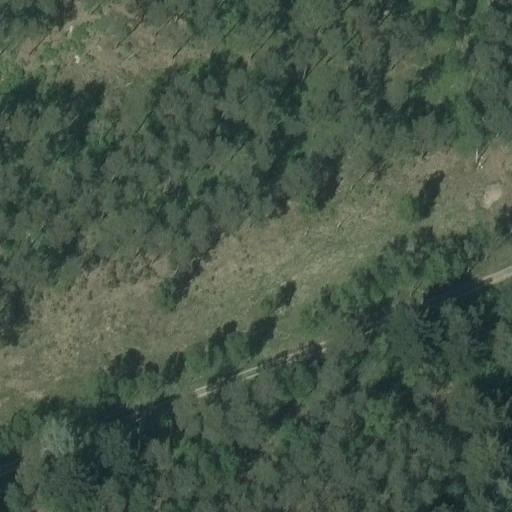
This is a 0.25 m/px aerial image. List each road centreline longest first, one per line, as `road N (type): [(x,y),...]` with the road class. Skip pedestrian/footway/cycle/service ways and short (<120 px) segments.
road 1 (track): [(0,468),(511,271)]
road 2 (track): [(511,237),(449,0)]
